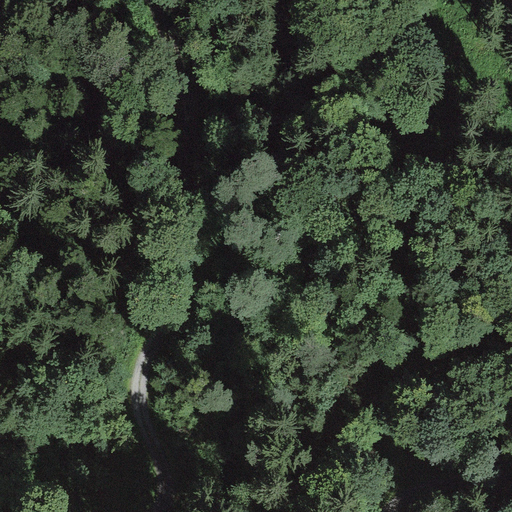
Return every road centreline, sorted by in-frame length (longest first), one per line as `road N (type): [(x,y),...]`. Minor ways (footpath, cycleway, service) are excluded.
road 1 (track): [(149,0),(180,73),(184,125),(176,280),(139,356),(132,395),(166,472),(164,511)]
road 2 (track): [(377,511),(399,488),(511,474)]
